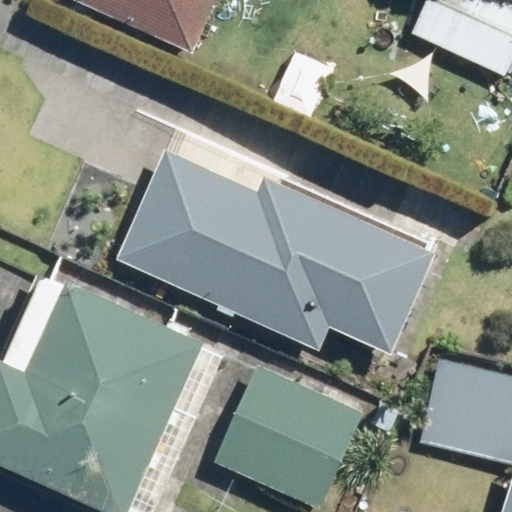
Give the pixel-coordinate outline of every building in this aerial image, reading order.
[(188,59),(214,0),(73,0),(71,7),(188,59)] [(373,0),(344,0),(332,10),(376,70),(408,47),(373,0)] [(511,0),(424,0),(408,38),(500,80),(511,54),(511,0)] [(160,157),(112,264),(214,311),(212,315),(228,322),(229,319),(312,356),(322,335),(382,362),(427,264),(274,195),(282,179),(175,131),(163,158),(160,157)] [(50,286),(35,279),(0,356),(0,477),(77,511),(151,511),(220,361),(198,350),(200,346),(185,339),(188,331),(167,322),(163,330),(53,281),(50,286)] [(511,381),(438,364),(418,445),(511,467),(511,381)] [(253,370),(209,466),(311,511),(316,511),(359,418),(253,370)] [(511,511),(511,471),(497,511),(511,511)]
